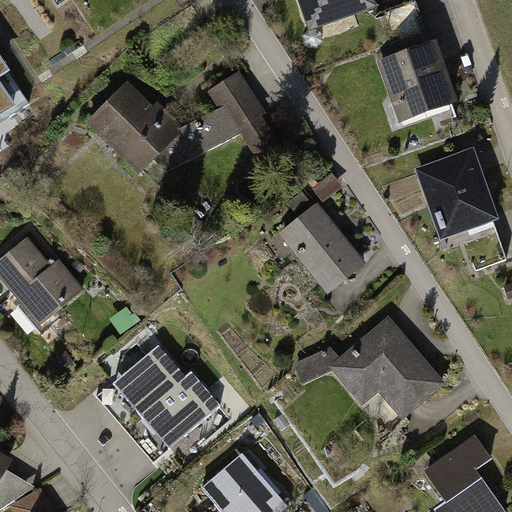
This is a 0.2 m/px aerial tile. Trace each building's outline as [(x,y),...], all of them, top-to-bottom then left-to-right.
[(374,0),(294,0),(305,33),(377,9),(374,0)] [(461,107),(436,47),(380,70),(405,130),(461,107)] [(0,124),(30,105),(0,59),(0,124)] [(292,155),(242,77),(214,95),(264,173),(292,155)] [(184,141),(124,91),(89,132),(148,183),(184,141)] [(475,157),(420,177),(442,240),(497,220),(475,157)] [(336,174),(318,188),(328,200),(346,186),(336,174)] [(370,273),(322,212),(286,239),(334,300),(370,273)] [(82,295),(26,239),(0,264),(0,284),(46,331),(82,295)] [(367,411),(381,399),(405,427),(448,390),(390,324),(334,372),(367,411)] [(145,410),(186,377),(160,345),(119,379),(145,410)] [(175,446),(221,407),(192,372),(186,377),(145,410),(175,446)] [(429,508),(432,511),(504,511),(481,478),(496,468),(478,442),(426,477),(442,500),(429,508)] [(0,475),(10,458),(0,452),(0,475)] [(281,511),(289,506),(245,454),(203,490),(222,511),(281,511)] [(53,511),(41,490),(13,506),(16,511),(53,511)]
